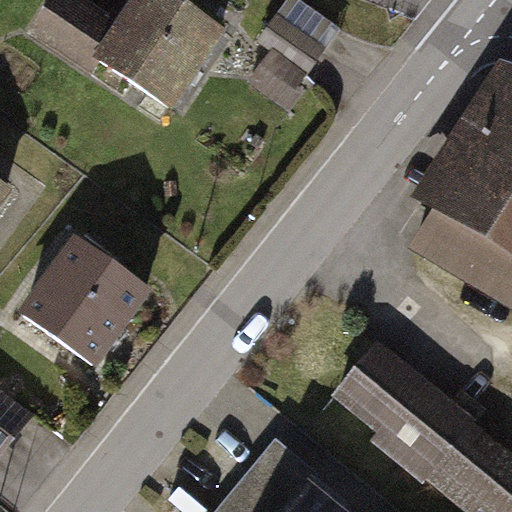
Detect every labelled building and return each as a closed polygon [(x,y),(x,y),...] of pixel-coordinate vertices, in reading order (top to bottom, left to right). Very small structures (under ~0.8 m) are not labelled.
[(223,33),(174,0),(143,0),(122,31),(77,0),(56,0),(37,28),(96,69),(101,61),(171,109),(223,33)] [(324,48),(281,18),(265,42),(307,72),(324,48)] [(511,63),(479,45),(388,201),(511,273),(511,63)] [(61,238),(0,313),(0,316),(65,370),(128,293),(61,238)] [(511,511),(511,463),(373,343),(324,399),(455,511),(511,511)] [(0,435),(20,412),(0,395),(0,435)] [(332,511),(287,475),(256,511),(332,511)]
